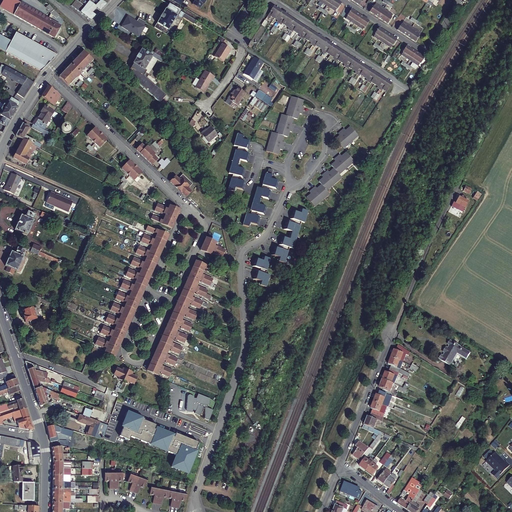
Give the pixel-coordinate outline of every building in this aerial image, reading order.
[(27,8),(12,0),(3,0),(0,6),(0,8),(21,20),(27,8)] [(101,11),(108,5),(104,2),(101,0),(81,0),(80,3),(77,1),(73,6),(92,21),(97,15),(93,12),(98,8),(101,11)] [(194,0),(192,4),(200,9),(202,5),(204,5),(207,0),(194,0)] [(341,3),(336,0),(329,0),(326,6),(335,11),(336,8),(337,8),(341,3)] [(369,11),(378,18),(384,8),(375,2),(373,5),(369,11)] [(160,18),(156,23),(157,24),(168,30),(173,33),(182,19),(181,18),(184,13),(169,4),(166,9),(165,9),(162,14),(161,14),(159,17),(160,18)] [(54,10),(50,5),(46,7),(50,13),(57,19),(60,16),(54,10)] [(273,7),(266,17),(270,20),(270,18),(273,20),(279,10),(273,7)] [(42,31),(48,20),(47,19),(27,8),(21,20),(42,31)] [(391,17),(393,14),(384,8),(378,18),(387,23),(391,17)] [(347,16),(346,19),(354,24),(360,15),(351,9),(347,15),(347,16)] [(275,21),(275,23),(278,25),(285,14),(279,10),(273,20),(275,21)] [(285,14),(278,25),(281,27),(282,26),(284,27),(291,18),(285,14)] [(186,15),(185,17),(197,25),(199,22),(186,15)] [(369,21),(360,15),(354,24),(363,30),(364,27),(365,27),(369,21)] [(143,26),(146,22),(138,18),(136,22),(127,16),(121,27),(128,31),(128,30),(132,33),(138,37),(145,27),(143,26)] [(286,28),(285,30),(289,32),(296,21),(291,18),(284,27),(286,28)] [(55,24),(48,20),(42,31),(54,38),(57,38),(61,29),(59,26),(55,24)] [(296,21),(289,32),(292,35),(293,33),(296,34),(302,25),(296,21)] [(397,30),(406,36),(412,26),(403,21),(401,24),(397,30)] [(168,30),(157,24),(154,28),(166,34),(168,30)] [(298,36),(297,37),(300,39),(307,28),(302,25),(296,34),(298,36)] [(419,35),(421,32),(412,26),(406,36),(415,41),(419,35)] [(374,34),(373,36),(382,42),(387,33),(378,27),(374,33),(374,34)] [(307,28),(300,39),(303,42),(304,40),(307,42),(313,32),(307,28)] [(309,43),(308,45),(311,47),(319,36),(313,32),(307,42),(309,43)] [(11,42),(5,53),(41,72),(42,71),(56,56),(16,33),(11,42)] [(396,39),(387,33),(382,42),(390,48),(392,45),(396,39)] [(0,35),(0,49),(5,53),(11,42),(0,35)] [(319,36),(311,47),(315,49),(316,48),(318,49),(324,40),(319,36)] [(320,50),(319,52),(322,54),(330,43),(324,40),(318,49),(320,50)] [(226,56),(227,53),(228,54),(232,48),(222,42),(214,55),(224,61),(226,56)] [(330,43),(322,54),(326,56),(327,55),(329,57),(335,47),(330,43)] [(402,52),(401,55),(409,61),(415,51),(406,45),(402,52)] [(156,58),(164,63),(165,60),(162,58),(153,53),(142,46),(141,49),(140,49),(137,55),(136,55),(134,58),(135,58),(132,64),(126,74),(153,97),(162,106),(169,99),(145,77),(156,58)] [(331,58),(330,59),(334,62),(341,50),(335,47),(329,57),(331,58)] [(164,55),(155,49),(153,53),(162,58),(164,55)] [(341,50),(334,62),(337,64),(338,62),(340,63),(346,54),(341,50)] [(91,60),(82,51),(76,58),(85,67),(91,60)] [(424,57),(415,51),(409,61),(418,66),(420,63),(424,57)] [(342,65),(341,66),(345,69),(352,58),(346,54),(340,63),(342,65)] [(263,63),(254,57),(245,73),(254,79),(263,63)] [(85,67),(76,58),(70,64),(80,73),(85,67)] [(352,58),(345,69),(348,71),(349,69),(351,71),(357,61),(352,58)] [(353,72),(352,74),(356,76),(363,65),(357,61),(351,71),(353,72)] [(65,70),(74,79),(80,73),(70,64),(65,70)] [(363,65),(356,76),(359,78),(360,77),(363,78),(369,69),(363,65)] [(27,79),(7,68),(3,74),(23,85),(27,79)] [(364,80),(364,81),(367,83),(374,72),(369,69),(363,78),(364,80)] [(59,77),(68,86),(74,79),(65,70),(59,77)] [(199,80),(208,86),(212,80),(213,81),(215,77),(205,71),(199,80)] [(374,72),(367,83),(370,86),(371,84),(374,86),(380,76),(374,72)] [(376,87),(375,88),(378,91),(385,79),(380,76),(374,86),(376,87)] [(27,79),(23,85),(17,95),(24,98),(34,83),(27,79)] [(385,79),(378,91),(382,93),(383,91),(385,93),(392,83),(385,79)] [(195,87),(204,93),(208,86),(199,80),(195,87)] [(48,86),(41,97),(54,105),(60,95),(56,91),(48,86)] [(234,93),(234,92),(230,99),(239,104),(247,91),(238,86),(236,90),(234,93)] [(11,97),(8,102),(18,108),(21,103),(11,97)] [(293,97),(290,106),(287,116),(283,115),(277,134),(273,132),(267,152),(278,155),(280,149),(283,150),(285,143),(282,143),(284,136),(288,137),(290,131),(293,132),(294,128),(295,124),(292,123),(294,118),(298,119),(300,113),(303,114),(304,110),(305,107),(302,106),(304,101),(293,97)] [(0,114),(0,115),(2,117),(9,121),(18,108),(8,102),(6,106),(4,105),(1,109),(3,110),(0,114)] [(72,107),(67,102),(61,110),(67,114),(72,107)] [(39,113),(40,113),(36,119),(45,124),(53,112),(43,106),(39,113)] [(245,109),(240,118),(243,120),(248,111),(245,109)] [(0,123),(6,127),(9,121),(2,117),(0,120),(0,123)] [(45,124),(36,119),(35,118),(32,124),(38,127),(43,130),(46,125),(45,124)] [(29,128),(32,124),(25,120),(24,119),(22,123),(29,128)] [(25,136),(29,128),(22,123),(15,136),(23,140),(36,147),(40,149),(42,145),(25,136)] [(206,129),(200,134),(208,143),(217,135),(210,127),(207,130),(206,129)] [(346,131),(344,129),(338,134),(341,136),(336,140),(343,149),(358,136),(351,127),(346,131)] [(94,128),(87,136),(93,142),(97,138),(96,136),(99,132),(94,128)] [(96,136),(97,138),(93,142),(99,147),(106,139),(99,132),(96,136)] [(234,146),(248,150),(251,141),(242,139),(244,135),(238,133),(234,146)] [(31,153),(33,149),(35,150),(36,147),(23,140),(19,147),(31,153)] [(136,150),(144,157),(151,150),(147,147),(146,148),(142,144),(136,150)] [(29,160),(31,157),(29,156),(31,153),(19,147),(16,153),(28,159),(29,160)] [(154,155),(155,154),(151,150),(144,157),(151,164),(157,158),(154,155)] [(250,154),(236,150),(229,173),(243,178),(245,170),(238,167),(240,160),(248,162),(250,154)] [(16,153),(13,158),(25,165),(28,159),(16,153)] [(342,157),(340,155),(334,159),(336,162),(331,166),(334,170),(329,174),(327,171),(321,176),(324,179),(319,183),(322,186),(317,190),(315,187),(310,192),(312,195),(307,199),(314,208),(330,195),(326,191),(342,179),(339,175),(354,162),(347,153),(342,157)] [(123,155),(116,163),(118,165),(125,157),(123,155)] [(134,165),(129,160),(122,169),(127,174),(131,170),(130,169),(134,165)] [(163,170),(170,163),(167,160),(161,167),(163,170)] [(130,169),(131,170),(127,174),(134,180),(141,172),(134,165),(130,169)] [(263,185),(276,189),(279,182),(271,179),(272,175),(268,174),(266,173),(263,185)] [(22,178),(12,174),(6,187),(5,187),(4,190),(14,195),(22,178)] [(170,182),(178,189),(185,182),(188,179),(182,174),(178,179),(175,176),(170,182)] [(188,179),(185,182),(178,189),(185,197),(191,191),(188,188),(193,184),(188,179)] [(246,183),(231,179),(228,191),(234,193),(235,189),(244,191),(246,183)] [(251,211),(265,216),(267,208),(259,206),(262,198),(269,200),(271,193),(257,188),(251,211)] [(472,197),(477,200),(481,194),(477,191),(472,197)] [(72,203),(67,200),(67,199),(51,193),(47,203),(69,213),(72,203)] [(465,213),(470,201),(460,196),(457,203),(461,205),(459,210),(465,213)] [(177,216),(180,210),(170,206),(168,210),(166,208),(166,207),(157,204),(156,207),(177,216)] [(101,216),(105,208),(98,205),(95,211),(100,214),(99,215),(101,216)] [(164,213),(166,214),(165,218),(174,222),(177,216),(156,207),(154,210),(163,214),(164,213)] [(293,212),(291,219),(305,223),(309,212),(303,210),(301,214),(293,212)] [(14,230),(27,236),(33,221),(32,221),(35,215),(27,211),(24,217),(20,215),(14,230)] [(51,216),(44,213),(41,218),(49,222),(51,216)] [(172,228),(174,222),(165,218),(163,221),(161,220),(161,219),(152,215),(150,219),(172,228)] [(250,224),(258,227),(260,219),(246,215),(243,227),(249,228),(250,224)] [(294,250),(301,226),(286,223),(284,231),(292,233),(290,240),(282,238),(280,246),(294,250)] [(168,235),(147,226),(146,230),(155,234),(155,233),(158,234),(156,237),(166,241),(168,235)] [(185,248),(185,246),(184,246),(190,237),(185,234),(179,244),(185,248)] [(152,239),(143,235),(142,238),(163,247),(166,241),(156,237),(154,241),(152,240),(152,239)] [(161,253),(163,247),(142,238),(141,241),(150,245),(150,244),(152,245),(151,248),(161,253)] [(206,238),(203,244),(224,253),(225,250),(217,246),(216,247),(214,246),(216,243),(206,238)] [(222,257),(224,253),(203,244),(200,250),(211,255),(212,251),(214,252),(214,254),(222,257)] [(148,250),(139,246),(137,249),(158,258),(161,253),(151,248),(149,252),(147,251),(148,250)] [(280,258),(278,262),(285,264),(288,252),(274,248),(272,256),(280,258)] [(13,275),(15,271),(18,272),(24,258),(23,258),(26,252),(18,249),(15,254),(12,252),(5,267),(8,268),(6,272),(13,275)] [(156,264),(158,258),(137,249),(136,253),(145,257),(145,255),(147,256),(146,260),(156,264)] [(60,264),(61,262),(39,252),(38,255),(60,264)] [(142,261),(133,257),(132,261),(153,270),(156,264),(146,260),(144,263),(142,262),(142,261)] [(263,262),(255,260),(253,267),(267,271),(270,259),(265,258),(263,262)] [(150,276),(153,270),(132,261),(131,264),(140,268),(140,267),(142,268),(141,272),(150,276)] [(206,271),(215,274),(216,271),(195,262),(193,267),(203,272),(204,269),(207,270),(206,271)] [(202,275),(203,272),(193,267),(190,273),(211,283),(213,279),(204,275),(204,276),(202,275)] [(137,273),(128,269),(127,272),(148,282),(150,276),(141,272),(139,275),(137,274),(137,273)] [(145,287),(148,282),(127,272),(125,275),(135,279),(137,279),(136,283),(145,287)] [(260,286),(266,288),(269,278),(268,277),(269,276),(255,272),(253,280),(262,283),(260,286)] [(188,279),(198,283),(199,280),(202,281),(201,282),(209,286),(211,283),(190,273),(188,279)] [(197,287),(198,283),(188,279),(185,285),(206,294),(208,291),(199,287),(199,288),(197,287)] [(132,284),(123,280),(122,284),(143,293),(145,287),(136,283),(134,286),(132,285),(132,284)] [(140,299),(143,293),(122,284),(120,287),(130,291),(130,290),(132,291),(131,295),(140,299)] [(182,291),(193,295),(194,291),(197,292),(196,293),(205,297),(206,294),(185,285),(182,291)] [(191,298),(193,295),(182,291),(180,296),(201,306),(202,302),(194,298),(194,299),(191,298)] [(127,295),(118,292),(117,295),(138,305),(140,299),(131,295),(129,298),(127,297),(127,295)] [(29,298),(39,302),(39,301),(41,298),(31,294),(29,298)] [(135,310),(138,305),(117,295),(115,299),(124,303),(125,301),(127,302),(125,306),(135,310)] [(177,302),(188,306),(189,303),(192,304),(191,305),(200,309),(201,306),(180,296),(177,302)] [(186,310),(188,306),(177,302),(175,308),(196,317),(197,314),(189,310),(188,311),(186,310)] [(122,307),(113,303),(112,307),(132,316),(135,310),(125,306),(124,309),(122,308),(122,307)] [(130,322),(132,316),(112,307),(110,310),(119,314),(120,313),(122,314),(120,317),(130,322)] [(26,323),(30,322),(31,326),(38,323),(36,319),(40,318),(37,308),(33,309),(24,312),(25,317),(24,317),(26,323)] [(172,313),(183,318),(184,315),(186,315),(186,317),(195,320),(196,317),(175,308),(172,313)] [(181,321),(183,318),(172,313),(170,319),(191,328),(193,325),(184,321),(183,322),(181,321)] [(117,319),(108,314),(107,318),(128,327),(130,322),(120,317),(119,320),(117,319)] [(125,333),(128,327),(107,318),(105,321),(114,325),(115,324),(117,325),(115,329),(125,333)] [(167,325),(178,329),(179,326),(181,327),(181,328),(189,332),(191,328),(170,319),(167,325)] [(176,333),(178,329),(167,325),(165,330),(186,340),(187,336),(179,332),(178,333),(176,333)] [(112,330),(103,326),(102,329),(123,339),(125,333),(115,329),(114,332),(112,331),(112,330)] [(120,344),(123,339),(102,329),(100,333),(109,337),(110,335),(112,336),(110,340),(120,344)] [(162,336),(173,341),(174,337),(176,338),(176,339),(185,343),(186,340),(165,330),(162,336)] [(171,344),(173,341),(162,336),(160,342),(181,351),(182,348),(174,344),(173,345),(171,344)] [(107,341),(98,337),(97,341),(118,350),(120,344),(110,340),(109,343),(107,343),(107,341)] [(466,359),(470,352),(449,340),(447,344),(449,346),(447,351),(444,356),(441,354),(438,358),(450,366),(458,354),(466,359)] [(115,356),(118,350),(97,341),(95,344),(104,348),(105,347),(107,348),(105,352),(115,356)] [(157,348),(168,352),(169,349),(171,350),(171,351),(179,355),(181,351),(160,342),(157,348)] [(396,351),(406,355),(409,356),(411,352),(398,344),(396,351)] [(166,356),(168,352),(157,348),(155,353),(176,362),(177,359),(169,356),(168,357),(166,356)] [(399,361),(403,363),(406,355),(396,351),(394,350),(392,354),(391,358),(399,361)] [(152,359),(163,364),(164,360),(166,361),(166,362),(174,366),(176,362),(155,353),(152,359)] [(396,373),(398,374),(400,369),(397,368),(399,361),(391,358),(389,362),(388,365),(390,366),(389,370),(396,373)] [(161,367),(163,364),(152,359),(150,365),(171,374),(172,371),(164,367),(163,368),(161,367)] [(34,368),(32,363),(24,361),(28,370),(34,368)] [(161,373),(161,374),(169,378),(171,374),(150,365),(147,370),(158,375),(159,372),(161,373)] [(28,370),(30,378),(36,376),(35,370),(34,368),(28,370)] [(122,370),(117,368),(114,376),(118,378),(118,379),(121,380),(123,375),(120,374),(122,370)] [(121,380),(122,381),(124,382),(126,377),(129,378),(131,374),(132,373),(123,369),(122,370),(120,374),(123,375),(121,380)] [(406,377),(407,373),(400,369),(398,374),(406,377)] [(51,381),(58,383),(57,380),(50,377),(49,377),(48,374),(42,373),(41,371),(35,370),(36,376),(37,376),(43,377),(43,378),(48,379),(51,380),(51,381)] [(382,380),(391,384),(394,376),(387,374),(385,373),(384,375),(382,380)] [(128,382),(133,384),(136,377),(131,374),(129,378),(126,377),(124,382),(127,383),(128,382)] [(4,379),(6,385),(8,390),(18,386),(14,375),(4,379)] [(30,378),(34,390),(41,387),(39,382),(45,383),(46,382),(51,382),(51,381),(51,380),(48,379),(43,378),(43,377),(37,376),(36,376),(30,378)] [(382,390),(390,393),(393,385),(391,384),(382,380),(380,384),(379,388),(382,390)] [(78,391),(60,384),(58,391),(75,397),(78,391)] [(0,395),(8,393),(9,395),(20,392),(18,386),(8,390),(0,392),(0,395)] [(47,397),(48,394),(49,391),(41,387),(34,390),(40,406),(47,404),(49,405),(46,397),(47,397)] [(378,396),(376,395),(375,399),(373,402),(382,406),(385,399),(391,401),(393,397),(388,395),(381,392),(380,392),(378,396)] [(208,405),(209,405),(209,404),(210,399),(198,394),(196,399),(194,398),(194,397),(190,395),(189,395),(188,395),(187,396),(187,397),(186,410),(186,411),(187,412),(188,412),(192,412),(193,410),(195,411),(194,413),(199,416),(204,419),(207,420),(208,420),(209,420),(213,411),(207,408),(207,406),(208,405)] [(19,408),(20,411),(26,409),(23,399),(12,403),(0,406),(0,413),(14,408),(14,410),(19,408)] [(371,414),(383,419),(384,415),(379,413),(382,406),(373,402),(372,407),(371,409),(373,410),(371,414)] [(20,411),(2,416),(3,420),(4,421),(11,418),(13,424),(29,418),(26,409),(20,411)] [(129,413),(120,436),(129,440),(130,437),(177,455),(172,468),(187,474),(199,443),(176,434),(175,438),(155,430),(156,425),(144,421),(145,420),(129,413)] [(370,418),(368,417),(366,422),(364,426),(374,430),(377,421),(382,423),(384,419),(383,419),(371,414),(370,418)] [(78,421),(89,425),(86,435),(102,440),(106,428),(103,427),(104,424),(80,416),(78,421)] [(455,426),(458,428),(465,418),(462,416),(455,426)] [(31,431),(33,430),(29,418),(13,424),(12,424),(13,427),(14,427),(19,429),(31,431)] [(60,434),(71,437),(72,432),(73,431),(53,425),(47,427),(49,438),(54,437),(56,437),(54,432),(60,433),(60,434)] [(364,425),(363,429),(379,436),(379,435),(381,433),(374,430),(364,426),(364,425)] [(370,447),(373,449),(382,437),(379,435),(379,436),(370,447)] [(499,445),(494,441),(491,445),(495,449),(499,445)] [(27,443),(30,465),(38,465),(40,465),(40,456),(39,447),(36,444),(30,442),(27,443)] [(358,449),(352,455),(359,461),(369,449),(359,442),(355,447),(358,449)] [(52,447),(53,455),(63,454),(62,445),(52,447)] [(389,459),(392,456),(388,453),(380,463),(384,466),(389,459)] [(497,479),(510,465),(506,461),(505,462),(502,459),(501,460),(499,458),(500,457),(495,453),(486,461),(496,471),(492,475),(497,479)] [(366,471),(374,461),(370,458),(368,461),(365,458),(359,466),(366,471)] [(374,461),(366,471),(372,476),(378,468),(375,466),(378,462),(374,459),(374,461)] [(389,459),(384,466),(388,469),(393,462),(389,459)] [(24,470),(23,466),(13,466),(13,481),(22,480),(22,473),(23,473),(23,470),(24,470)] [(384,485),(393,473),(386,469),(378,480),(384,485)] [(110,490),(114,490),(114,471),(112,471),(112,473),(105,473),(105,482),(110,482),(110,490)] [(116,471),(114,471),(114,490),(119,490),(118,482),(123,482),(123,473),(116,473),(116,471)] [(390,490),(394,485),(396,481),(395,480),(398,477),(393,473),(384,485),(390,490)] [(130,492),(134,494),(140,476),(138,476),(137,477),(130,475),(127,483),(132,484),(130,492)] [(142,477),(140,476),(134,494),(137,495),(140,487),(145,489),(148,481),(141,479),(142,477)] [(23,483),(22,501),(34,501),(34,483),(23,483)] [(344,483),(340,492),(341,492),(340,493),(343,494),(343,493),(349,495),(359,500),(362,492),(359,490),(360,490),(351,486),(344,483)] [(404,495),(410,486),(408,484),(402,493),(404,495)] [(390,496),(396,486),(394,485),(390,490),(387,494),(390,496)] [(158,504),(161,487),(158,487),(158,489),(151,487),(150,495),(154,496),(153,504),(158,504)] [(163,497),(168,498),(169,491),(162,489),(162,487),(161,487),(158,504),(162,505),(163,497)] [(398,503),(407,510),(420,491),(418,489),(414,496),(415,496),(414,497),(412,495),(409,500),(408,499),(405,502),(401,499),(398,503)] [(172,507),(176,507),(179,490),(177,490),(176,492),(169,491),(168,498),(173,499),(172,507)] [(180,491),(179,490),(176,507),(180,508),(181,500),(186,501),(187,494),(180,493),(180,491)] [(444,495),(449,498),(452,494),(447,490),(444,495)] [(414,508),(416,505),(414,504),(422,492),(420,491),(407,510),(409,511),(417,511),(418,511),(417,510),(414,508)] [(348,505),(337,501),(332,511),(346,511),(348,510),(346,509),(348,505)] [(362,510),(365,511),(376,511),(379,508),(367,502),(362,510)]
